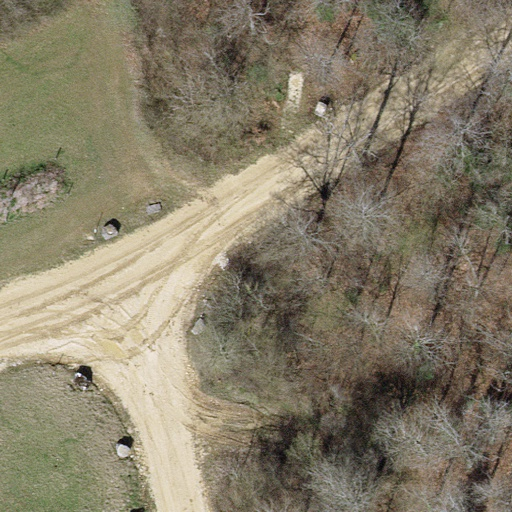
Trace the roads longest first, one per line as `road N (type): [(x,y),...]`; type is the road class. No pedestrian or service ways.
road 1 (track): [(511,29),(113,289)]
road 2 (track): [(113,289),(181,511)]
